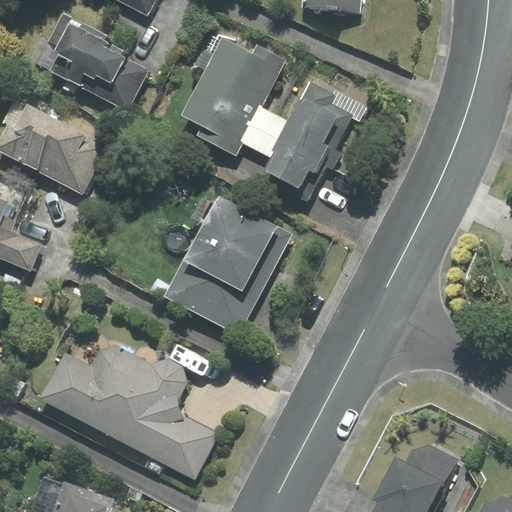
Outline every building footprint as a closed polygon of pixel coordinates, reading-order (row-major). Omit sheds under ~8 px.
[(125,0),(156,15),(164,0),(125,0)] [(312,0),(311,8),(368,14),(369,0),(312,0)] [(70,45),(57,68),(136,111),(155,76),(138,66),(145,54),(70,14),(56,38),(70,45)] [(272,108),(296,62),(229,28),(208,70),(218,75),(197,116),(214,125),(208,137),(247,157),(252,147),(281,160),(272,181),(318,203),(354,127),(370,135),(382,109),(319,80),(300,121),(272,108)] [(25,95),(0,142),(0,145),(94,195),(121,144),(25,95)] [(27,200),(0,188),(0,253),(44,272),(55,247),(14,229),(27,200)] [(293,230),(295,227),(238,197),(234,206),(225,202),(224,205),(210,198),(199,219),(220,230),(206,258),(199,255),(176,298),(249,335),(301,234),(293,230)] [(0,307),(0,351),(14,312),(0,307)] [(202,481),(226,436),(196,419),(203,406),(190,399),(194,386),(195,385),(195,383),(195,381),(195,379),(195,378),(195,376),(195,374),(194,373),(194,371),(193,369),(192,368),(191,367),(190,365),(188,364),(187,363),(185,362),(184,361),(182,361),(181,360),(179,360),(177,359),(176,359),(174,359),(172,359),(170,360),(169,360),(167,361),(165,361),(164,362),(163,363),(161,364),(160,365),(159,367),(158,368),(108,341),(94,366),(74,356),(51,398),(202,481)] [(444,511),(459,482),(414,459),(387,511),(444,511)] [(125,500),(76,482),(65,511),(133,511),(125,509),(126,506),(123,505),(125,500)] [(511,511),(511,491),(499,486),(496,494),(487,511),(511,511)]
